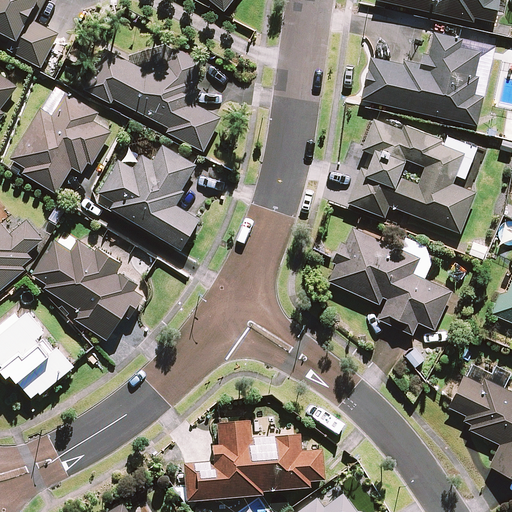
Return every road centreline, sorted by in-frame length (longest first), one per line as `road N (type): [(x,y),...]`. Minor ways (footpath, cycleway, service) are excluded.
road 1 (residential): [(229,310),(278,212),(314,0)]
road 2 (residential): [(451,511),(396,435),(354,396),(229,310)]
road 3 (residential): [(0,479),(128,419),(188,364),(229,310)]
